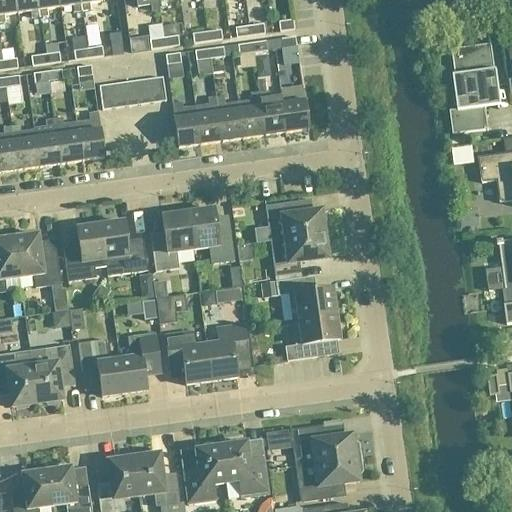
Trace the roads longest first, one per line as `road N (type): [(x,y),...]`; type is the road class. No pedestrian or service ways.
road 1 (residential): [(0,441),(382,387)]
road 2 (residential): [(0,205),(349,155)]
road 3 (residential): [(382,387),(349,155)]
road 4 (residential): [(349,155),(327,0)]
road 5 (residential): [(400,511),(382,387)]
